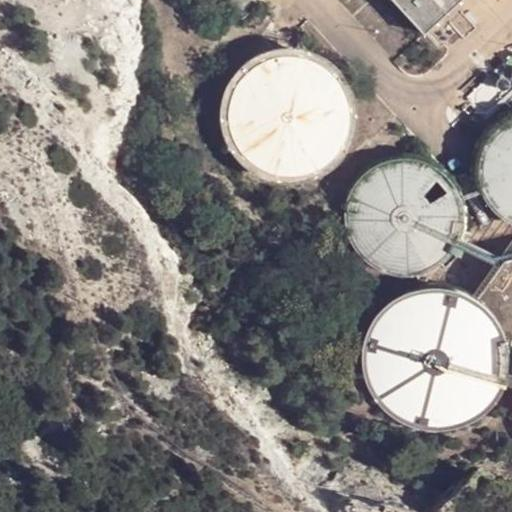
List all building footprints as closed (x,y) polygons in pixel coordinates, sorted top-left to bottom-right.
[(261,0),(223,0),(244,21),(264,3),(261,0)] [(460,0),(396,0),(426,31),(460,0)] [(245,71),(242,74),(239,77),(236,80),(234,84),(231,88),(230,92),(228,96),(226,100),(225,104),(225,108),(224,113),(224,117),(224,121),(224,126),(225,130),(226,134),(227,139),(229,143),(231,147),(233,151),(236,154),(238,158),(241,161),(244,164),(248,167),(251,170),(255,172),(259,174),(263,176),(267,177),(271,179),(275,180),(280,180),(284,181),(289,181),(293,180),(297,180),(302,179),(306,178),(310,176),(314,175),(318,173),(322,170),(325,168),(329,165),(332,162),(335,159),(338,155),(340,152),(342,148),(344,144),(346,140),(348,136),(349,131),(349,127),(350,123),(350,118),(350,114),(350,110),(349,105),(348,101),(347,97),(345,93),(343,89),(341,85),(338,81),(336,78),(333,74),(330,71),(326,68),(323,66),(319,64),(315,61),(311,60),(307,58),(303,57),(299,56),(294,55),(290,55),(285,55),(281,55),(277,56),(272,56),(268,58),(264,59),(260,61),(256,63),(252,65),(249,68),(245,71)] [(511,112),(508,114),(504,117),(501,119),(498,122),(495,125),(492,128),(489,131),(487,134),(485,138),(483,142),(481,145),(480,149),(479,153),(478,157),(478,162),(478,166),(478,170),(478,174),(479,178),(480,182),(481,186),(483,190),(484,194),(486,197),(489,201),(491,204),(494,207),(497,210),(500,213),(503,215),(507,218),(511,220),(511,112)] [(358,175),(356,179),(354,182),(351,186),(350,190),(348,193),(347,197),(346,201),(345,205),(344,210),(344,214),(344,218),(345,222),(345,226),(346,230),(348,234),(349,238),(351,242),(353,245),(355,249),(358,252),(361,255),(364,258),(367,261),(370,263),(374,266),(377,268),(381,269),(385,271),(389,272),(393,273),(397,273),(401,274),(406,274),(410,274),(414,273),(418,272),(422,271),(426,270),(430,268),(433,266),(437,264),(440,261),(444,259),(447,256),(449,253),(452,250),(454,246),(457,243),(458,239),(460,235),(461,231),(462,227),(463,223),(464,219),(464,215),(464,211),(463,206),(463,202),(462,198),(460,194),(459,190),(457,187),(455,183),(453,180),(450,176),(447,173),(444,170),(441,168),(438,165),(434,163),(431,161),(427,159),(423,158),(419,157),(415,156),(411,155),(407,155),(402,155),(398,155),(394,155),(390,156),(386,157),(382,159),(378,160),(375,162),(371,164),(368,167),(364,170),(361,172),(358,175)] [(511,255),(504,257),(476,295),(480,298),(484,301),(488,304),(491,308),(494,312),(497,316),(500,320),(502,325),(504,329),(505,334),(507,339),(508,343),(508,348),(509,353),(509,358),(508,363),(507,368),(511,372),(511,255)] [(368,334),(366,339),(366,344),(365,349),(365,354),(365,359),(365,364),(366,369),(367,374),(369,378),(370,383),(372,387),(375,392),(378,396),(381,400),(384,404),(387,407),(391,410),(395,413),(399,416),(404,418),(408,421),(413,422),(417,424),(422,425),(427,426),(432,426),(437,427),(442,426),(447,426),(452,425),(457,424),(461,422),(466,420),(470,418),(475,416),(479,413),(483,410),(486,407),(490,403),(493,399),(496,395),(499,391),(501,387),(503,382),(505,378),(506,373),(507,368),(508,363),(509,358),(509,353),(508,348),(508,343),(507,339),(505,334),(504,329),(502,325),(500,320),(497,316),(494,312),(491,308),(488,304),(484,301),(480,298),(476,295),(472,292),(468,290),(463,288),(458,286),(454,285),(449,284),(444,284),(439,283),(434,283),(429,284),(424,284),(419,285),(414,287),(410,288),(405,290),(401,293),(397,295),(393,298),(389,301),(385,305),(382,308),(379,312),(376,316),(373,321),(371,325),(369,330),(368,334)]
